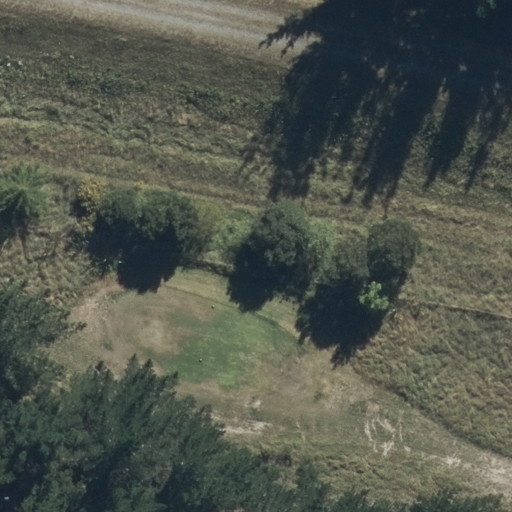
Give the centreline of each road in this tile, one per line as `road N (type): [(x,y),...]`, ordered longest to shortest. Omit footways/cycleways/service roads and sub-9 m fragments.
road 1 (track): [(0,145),(511,249)]
road 2 (track): [(110,0),(511,81)]
